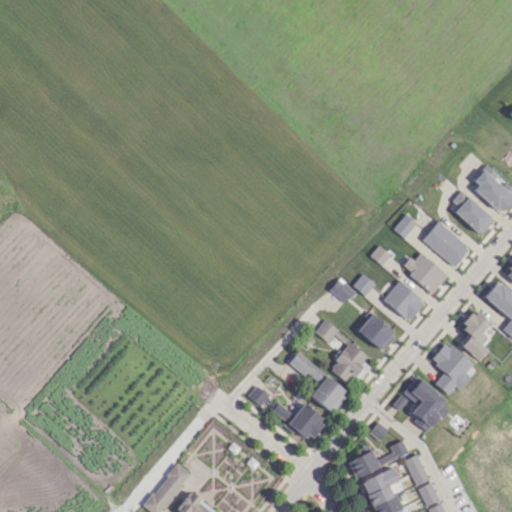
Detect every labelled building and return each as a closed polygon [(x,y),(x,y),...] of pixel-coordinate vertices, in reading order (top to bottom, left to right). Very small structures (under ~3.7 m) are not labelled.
[(495,211),(511,193),(511,191),(484,165),(466,183),(495,211)] [(451,211),(476,235),(490,220),(459,190),(449,201),(455,206),(451,211)] [(390,229),(401,238),(414,222),(403,213),(390,229)] [(450,266),(466,248),(434,221),(419,239),(450,266)] [(387,254),(376,244),(367,255),(379,265),(387,254)] [(400,268),(429,292),(444,274),(415,250),(400,268)] [(511,261),(502,273),(511,281),(511,261)] [(350,285),(362,295),(371,283),(359,273),(350,285)] [(351,291),(337,278),(327,288),(341,302),(351,291)] [(405,320),(421,301),(395,280),(379,300),(405,320)] [(511,315),(511,295),(493,280),(480,296),(508,320),(511,315)] [(478,344),(484,336),(478,332),(487,322),(471,310),(457,328),(465,334),(456,344),(476,360),(485,349),(478,344)] [(380,351),(393,335),(368,313),(355,329),(380,351)] [(499,329),(511,338),(511,336),(511,321),(508,318),(499,329)] [(312,332),(328,344),(330,341),(337,346),(329,357),(334,361),(327,369),(349,386),(370,359),(320,321),(312,332)] [(470,363),(442,341),(428,360),(441,370),(431,383),(445,394),(451,385),(457,389),(467,375),(463,372),(470,363)] [(306,396),(329,412),(344,391),(293,353),(286,362),(315,384),(306,396)] [(442,400),(414,375),(400,392),(413,403),(408,410),(414,416),(410,420),(423,431),(436,416),(439,419),(446,411),(439,404),(442,400)] [(245,396),(263,408),(270,398),(252,385),(245,396)] [(390,405),(396,409),(404,398),(398,394),(390,405)] [(322,421),(299,404),(291,414),(275,402),(269,410),(283,421),(282,422),(307,441),(322,421)] [(366,432),(377,440),(385,429),(375,421),(366,432)] [(389,452),(373,459),(376,465),(405,453),(399,440),(386,445),(389,452)] [(351,477),(375,468),(368,450),(344,460),(351,477)] [(426,479),(414,453),(401,459),(413,485),(426,479)] [(141,505),(149,511),(158,511),(188,474),(174,463),(141,505)] [(360,479),(374,511),(401,511),(389,483),(395,480),(389,467),(360,479)] [(436,499),(428,482),(415,488),(423,505),(436,499)] [(174,508),(178,511),(213,511),(188,491),(174,508)] [(427,511),(442,511),(438,502),(426,508),(427,511)]
